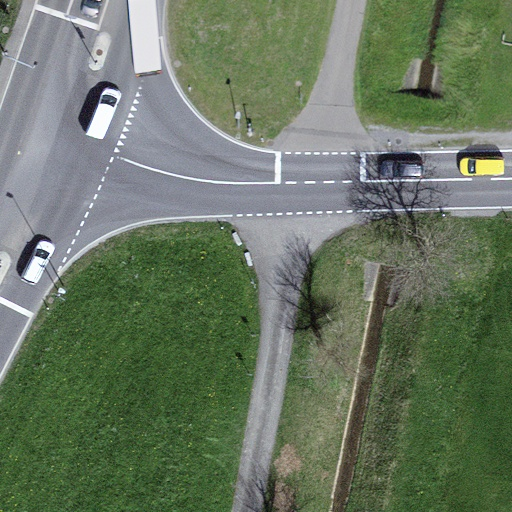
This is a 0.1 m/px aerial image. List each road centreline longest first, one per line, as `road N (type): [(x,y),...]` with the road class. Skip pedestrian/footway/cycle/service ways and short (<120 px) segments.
road 1 (track): [(317,182),(251,511)]
road 2 (secondary): [(317,182),(213,183),(114,160),(51,133)]
road 3 (secondary): [(511,179),(317,182)]
road 4 (unclassified): [(356,0),(317,182)]
road 5 (motorway): [(93,0),(51,133)]
road 6 (secondary): [(51,133),(0,255)]
